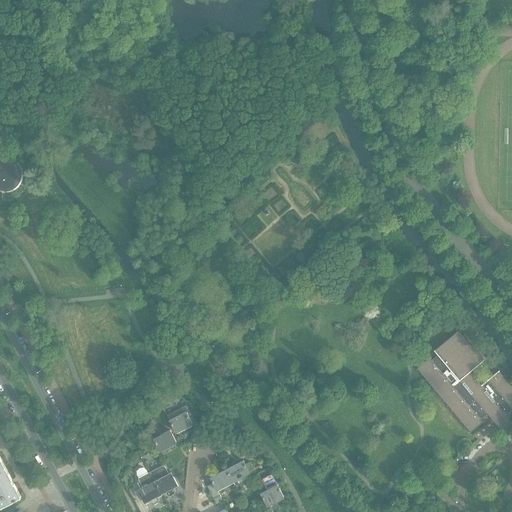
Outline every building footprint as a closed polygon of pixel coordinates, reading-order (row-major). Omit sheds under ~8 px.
[(6,152),(6,150),(6,148),(5,145),(4,144),(3,142),(3,141),(2,140),(1,140),(0,139),(0,189),(1,190),(3,191),(5,191),(6,191),(8,191),(11,190),(12,189),(14,188),(16,187),(18,185),(19,183),(20,181),(21,178),(21,176),(21,173),(21,171),(20,170),(19,168),(18,166),(15,163),(14,163),(13,162),(10,161),(9,160),(8,159),(7,158),(7,157),(6,154),(6,152)] [(481,385),(470,371),(484,360),(483,359),(483,360),(458,330),(435,350),(434,349),(434,350),(437,355),(431,360),(429,358),(416,368),(470,432),(482,422),(481,420),(487,414),(497,426),(508,417),(506,415),(511,409),(511,386),(499,371),(499,370),(494,374),(481,385)] [(192,423),(189,416),(191,415),(186,406),(167,415),(169,420),(175,432),(192,423)] [(156,430),(152,421),(147,423),(149,427),(148,428),(150,433),(156,430)] [(176,442),(174,439),(170,430),(153,439),(159,451),(176,442)] [(245,449),(246,443),(227,441),(226,448),(245,449)] [(254,470),(252,466),(250,462),(245,464),(243,460),(235,464),(234,462),(231,464),(232,466),(227,469),(233,481),(254,470)] [(178,486),(171,473),(169,474),(165,467),(162,466),(150,472),(154,482),(161,495),(166,492),(167,495),(170,495),(174,494),(174,491),(173,489),(178,486)] [(21,497),(5,467),(0,469),(0,503),(2,507),(2,506),(20,496),(20,497),(21,497)] [(161,495),(154,482),(150,472),(148,473),(146,470),(143,467),(139,468),(136,471),(137,475),(138,478),(138,482),(141,489),(138,490),(144,502),(145,501),(146,503),(150,501),(151,503),(154,504),(157,502),(158,500),(157,497),(161,495)] [(217,489),(233,481),(227,469),(222,471),(221,472),(220,470),(216,471),(217,474),(210,477),(213,484),(208,487),(216,503),(222,500),(217,489)] [(258,474),(251,477),(254,482),(257,486),(263,483),(261,479),(258,474)] [(272,487),(261,493),(267,505),(283,497),(277,485),(276,483),(271,474),(262,479),(267,488),(271,485),(272,487)]
